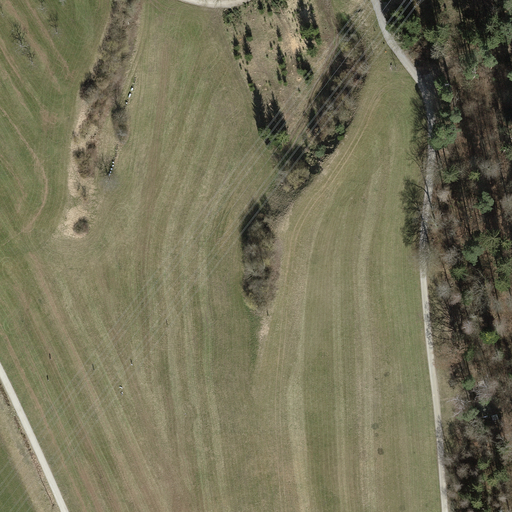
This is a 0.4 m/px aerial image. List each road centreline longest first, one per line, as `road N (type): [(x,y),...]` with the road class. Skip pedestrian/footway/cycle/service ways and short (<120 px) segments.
road 1 (track): [(445,511),(422,270),(430,114),(424,84),(390,41),(375,0)]
road 2 (track): [(65,511),(0,372)]
